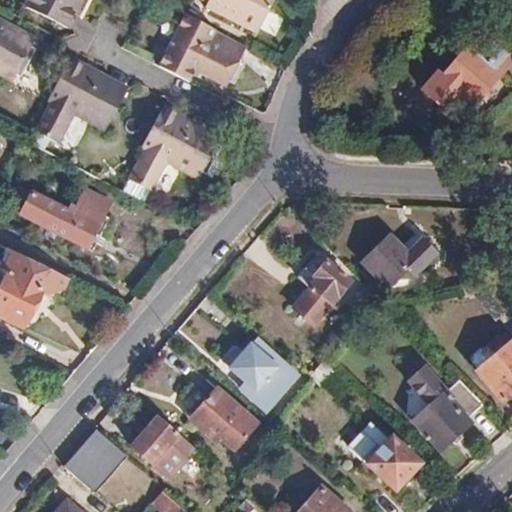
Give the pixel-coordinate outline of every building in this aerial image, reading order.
[(22,0),(19,7),(61,27),(74,0),(22,0)] [(254,33),(269,0),(199,0),(204,2),(205,2),(202,7),(254,33)] [(224,87),(243,48),(214,32),(181,16),(156,66),(187,82),(194,66),(201,71),(199,76),(224,87)] [(0,79),(8,84),(31,39),(5,26),(2,32),(0,30),(0,79)] [(511,56),(511,51),(488,31),(446,79),(472,102),(511,56)] [(102,132),(124,89),(96,75),(94,79),(80,71),(84,64),(68,56),(44,102),(47,104),(32,132),(59,146),(74,118),(102,132)] [(98,72),(84,64),(80,71),(94,79),(96,75),(98,72)] [(193,180),(216,137),(187,122),(186,125),(171,118),(174,112),(160,105),(137,151),(139,152),(118,192),(143,204),(163,165),(193,180)] [(188,120),(174,112),(171,118),(186,125),(187,122),(188,120)] [(18,185),(6,209),(87,248),(109,203),(83,190),(75,208),(68,204),(65,209),(18,185)] [(504,237),(504,208),(481,207),(480,236),(504,237)] [(389,284),(395,278),(411,273),(434,249),(413,230),(399,244),(389,235),(364,260),(389,284)] [(70,279),(9,250),(0,269),(0,271),(8,276),(0,291),(0,315),(25,328),(41,294),(49,298),(64,292),(70,279)] [(317,255),(298,277),(309,286),(306,290),(302,290),(294,300),(295,303),(292,307),(313,325),(331,305),(332,306),(350,284),(317,255)] [(362,315),(378,298),(377,296),(365,284),(348,303),(362,315)] [(502,400),(511,392),(511,339),(508,335),(489,351),(493,356),(476,370),(502,400)] [(239,394),(269,420),(307,378),(262,339),(257,345),(248,337),(221,367),(245,387),(239,394)] [(316,381),(329,366),(323,359),(308,375),(316,381)] [(412,420),(438,451),(470,423),(466,419),(482,405),(479,401),(458,380),(445,391),(424,368),(408,381),(429,406),(412,420)] [(256,422),(215,387),(187,418),(214,442),(219,437),(232,449),(256,422)] [(184,457),(193,446),(156,415),(130,445),(167,478),(185,458),(184,457)] [(348,447),(362,459),(376,444),(381,448),(390,437),(372,421),(348,447)] [(91,490),(123,452),(95,429),(63,465),(91,490)] [(419,463),(390,437),(381,448),(376,444),(362,459),(393,487),(403,476),(405,478),(419,463)] [(349,511),(320,487),(297,511),(349,511)] [(156,492),(148,505),(158,511),(181,511),(182,510),(156,492)] [(76,511),(64,501),(55,511),(76,511)]
